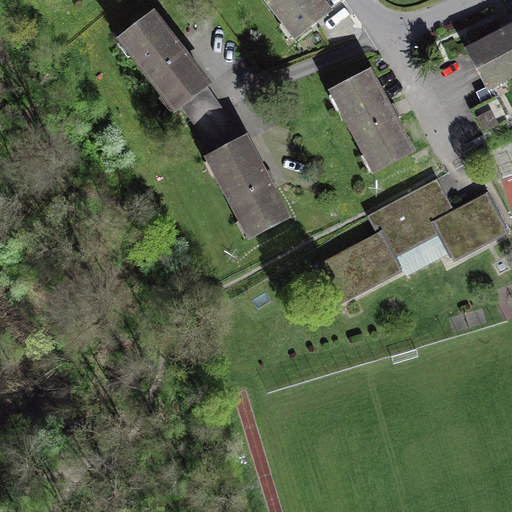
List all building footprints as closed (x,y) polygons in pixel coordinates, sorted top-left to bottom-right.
[(310,0),(264,0),(293,40),(324,18),(310,0)] [(155,11),(116,40),(169,110),(208,82),(155,11)] [(511,18),(469,39),(492,84),(511,73),(511,18)] [(368,74),(330,94),(374,177),(412,156),(368,74)] [(209,93),(184,110),(198,130),(223,114),(209,93)] [(496,97),(471,108),(482,133),(507,121),(496,97)] [(236,135),(223,114),(198,130),(212,151),(236,135)] [(243,142),(207,160),(249,241),(285,222),(243,142)] [(331,256),(351,296),(404,269),(397,254),(443,231),(456,257),(509,231),(489,191),(455,208),(440,178),(370,212),(380,232),(331,256)]
